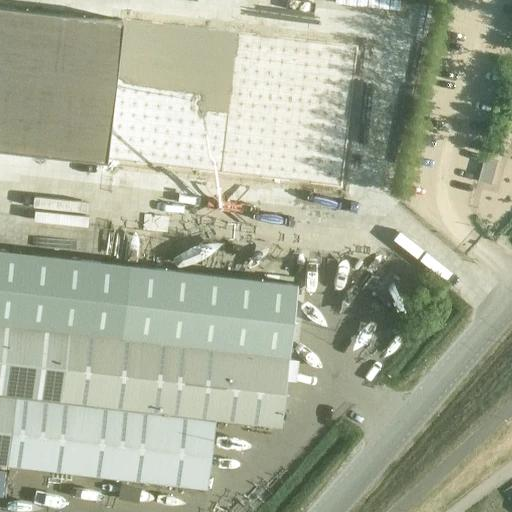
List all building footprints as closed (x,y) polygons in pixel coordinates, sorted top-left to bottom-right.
[(0,5),(0,146),(244,174),(260,35),(0,5)] [(501,159),(487,155),(480,180),(494,184),(501,159)] [(0,254),(0,463),(206,487),(214,418),(281,426),(297,287),(0,254)] [(364,254),(350,275),(360,282),(374,261),(364,254)] [(328,297),(344,292),(339,276),(323,281),(328,297)]
